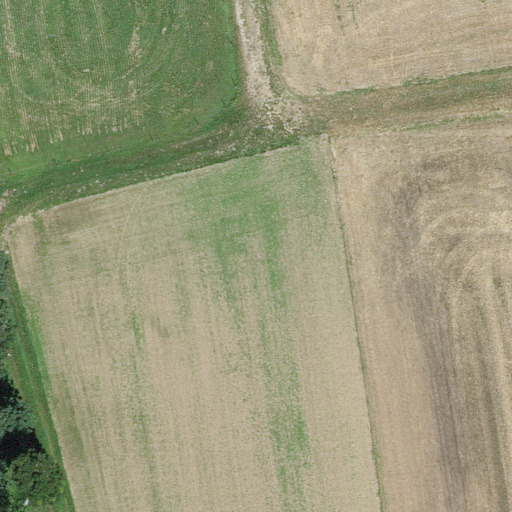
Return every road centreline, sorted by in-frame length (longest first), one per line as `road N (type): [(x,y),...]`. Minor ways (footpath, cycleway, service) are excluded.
road 1 (track): [(257,100),(240,129),(24,187),(0,210)]
road 2 (track): [(257,100),(335,131),(511,99)]
